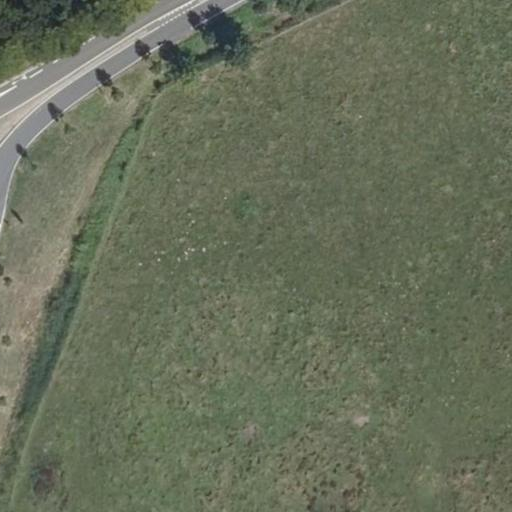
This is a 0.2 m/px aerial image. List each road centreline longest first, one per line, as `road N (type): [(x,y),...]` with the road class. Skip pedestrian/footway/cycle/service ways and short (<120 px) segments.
road 1 (secondary): [(0,171),(36,123),(121,61),(159,22)]
road 2 (secondary): [(159,22),(0,107)]
